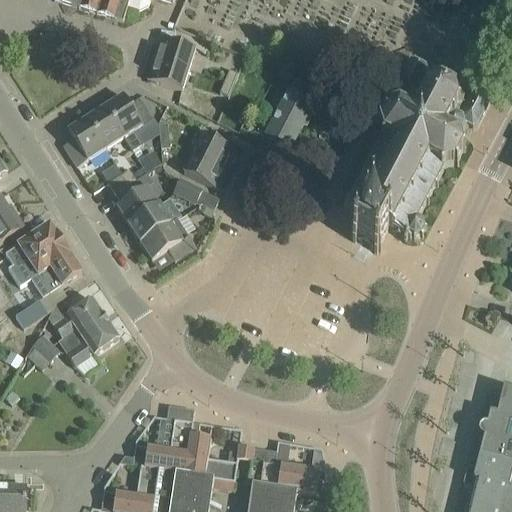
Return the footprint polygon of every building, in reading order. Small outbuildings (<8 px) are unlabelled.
[(54,0),(54,3),(123,25),(128,10),(139,13),(148,8),(151,0),(153,0),(173,6),(174,0),(54,0)] [(195,51),(182,48),(163,42),(161,48),(159,48),(154,62),(189,73),(195,51)] [(380,78),(333,56),(326,71),(373,92),(380,78)] [(182,94),(189,73),(154,62),(148,83),(182,94)] [(490,106),(489,101),(476,95),(472,97),(467,106),(462,86),(442,76),(441,77),(427,71),(426,69),(416,64),(409,66),(397,90),(399,94),(403,96),(402,97),(403,102),(400,109),(398,109),(397,113),(387,115),(385,112),(384,113),(385,117),(381,125),(377,126),(378,128),(381,128),(385,137),(383,139),(383,140),(376,153),(373,152),(372,154),(375,156),(367,170),(365,169),(363,171),(366,173),(358,188),(356,186),(355,188),(357,190),(348,208),(345,206),(343,209),(347,210),(345,213),(359,221),(358,223),(359,226),(362,227),(356,239),(353,238),(351,240),(354,241),(352,244),(356,245),(357,243),(375,252),(374,255),(377,257),(378,254),(380,255),(382,252),(379,250),(388,233),(411,244),(412,240),(414,241),(414,244),(416,244),(416,240),(420,240),(422,242),(424,240),(422,238),(424,234),(427,234),(427,232),(425,232),(423,227),(425,226),(424,224),(422,226),(420,225),(421,223),(418,221),(444,171),(455,167),(457,170),(459,168),(457,166),(462,156),(466,156),(466,153),(462,153),(459,142),(467,131),(473,132),(477,130),(483,120),(490,106)] [(225,84),(233,87),(238,75),(230,72),(225,84)] [(346,109),(328,100),(296,83),(276,121),(267,139),(291,151),(313,109),(339,123),(346,109)] [(228,99),(233,87),(225,84),(221,96),(228,99)] [(136,134),(136,133),(153,123),(140,101),(129,108),(123,99),(105,111),(124,141),(125,140),(133,153),(144,147),(136,134)] [(220,113),(201,103),(196,115),(214,124),(220,113)] [(106,153),(124,141),(105,111),(87,122),(106,153)] [(78,171),(106,153),(87,122),(68,134),(74,143),(64,150),(78,171)] [(160,139),(169,138),(167,127),(159,128),(160,139)] [(194,157),(226,173),(236,153),(204,137),(194,157)] [(170,150),(169,138),(160,139),(162,151),(170,150)] [(219,187),(226,173),(194,157),(184,176),(197,183),(215,192),(217,186),(219,187)] [(115,197),(136,183),(130,173),(108,187),(115,197)] [(129,228),(159,209),(148,190),(143,193),(136,183),(115,197),(122,207),(117,210),(129,228)] [(180,183),(175,194),(198,206),(203,194),(180,183)] [(0,198),(0,245),(24,230),(13,213),(11,215),(1,198),(0,198)] [(171,227),(159,209),(129,228),(141,247),(171,227)] [(296,209),(289,226),(331,245),(338,228),(296,209)] [(196,251),(190,241),(178,222),(171,227),(141,247),(153,265),(168,255),(175,265),(196,251)] [(18,249),(6,257),(13,269),(9,272),(9,273),(21,290),(31,283),(33,282),(45,300),(50,297),(61,290),(65,287),(82,276),(50,227),(33,238),(18,248),(18,249)] [(63,343),(59,346),(76,371),(94,358),(94,359),(119,342),(92,302),(53,329),(63,343)] [(48,318),(39,305),(16,320),(25,333),(48,318)] [(60,353),(44,338),(32,350),(49,366),(60,353)] [(511,393),(504,391),(497,418),(490,416),(479,459),(511,467),(511,393)] [(185,478),(193,427),(195,414),(169,410),(167,424),(174,425),(170,454),(148,451),(146,464),(134,462),(133,470),(141,471),(141,470),(159,473),(176,475),(176,477),(185,478)] [(198,440),(200,428),(193,427),(185,478),(214,482),(235,485),(238,464),(239,463),(237,462),(238,457),(230,455),(228,466),(208,463),(211,442),(198,440)] [(320,475),(326,475),(323,454),(314,453),(311,473),(320,475)] [(511,511),(511,467),(479,459),(478,466),(477,471),(468,469),(463,486),(465,486),(465,490),(478,490),(479,511),(474,511),(511,511)] [(134,462),(125,460),(120,467),(121,468),(133,470),(134,462)] [(264,466),(251,464),(251,466),(248,488),(252,489),(252,488),(260,490),(264,466)] [(276,468),(275,468),(264,466),(260,490),(252,488),(252,489),(249,511),(254,511),(294,511),(297,496),(297,495),(272,491),(276,468)] [(330,501),(328,488),(327,488),(318,487),(320,475),(311,473),(276,468),(272,491),(297,495),(297,496),(330,501)] [(153,511),(154,509),(157,492),(159,473),(141,470),(141,471),(137,500),(116,497),(114,509),(102,508),(101,511),(153,511)] [(214,482),(185,478),(176,477),(176,475),(159,473),(157,492),(211,500),(213,491),(214,482)] [(235,486),(235,485),(214,482),(213,491),(233,494),(234,486),(235,486)] [(0,511),(25,511),(26,489),(0,488),(0,511)] [(175,511),(209,511),(211,500),(157,492),(154,509),(175,511)]
